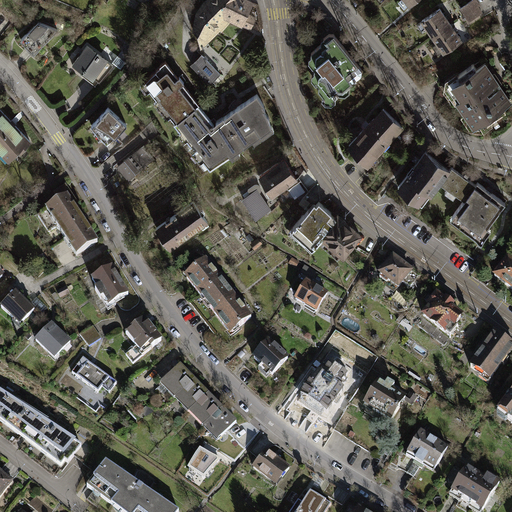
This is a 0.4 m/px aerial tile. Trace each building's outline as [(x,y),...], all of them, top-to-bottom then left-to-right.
[(197,12),(194,28),(197,28),(200,44),(219,27),(221,30),(232,18),(250,28),(254,18),(245,13),(251,2),(245,0),(205,0),(204,1),(197,12)] [(471,0),(460,7),(464,13),(477,5),(479,4),(476,0),(471,0)] [(481,12),(477,5),(464,13),(468,20),(481,12)] [(421,20),(432,36),(450,24),(439,8),(421,20)] [(39,21),(20,39),(33,52),(56,30),(39,21)] [(461,40),(450,24),(432,36),(443,52),(461,40)] [(311,51),(310,56),(317,65),(314,69),(314,74),(321,82),(318,85),(318,89),(325,99),(330,99),(337,93),(338,94),(345,95),(349,91),(350,85),(349,83),(361,74),(362,70),(333,33),(329,33),(323,37),(325,40),(311,51)] [(112,65),(87,45),(72,64),(82,72),(84,69),(100,81),(112,65)] [(200,54),(190,64),(209,84),(219,74),(200,54)] [(143,81),(175,121),(197,103),(198,103),(181,83),(183,81),(179,75),(177,77),(164,60),(159,64),(160,66),(155,69),(155,71),(143,81)] [(473,64),(453,77),(457,84),(453,87),(459,96),(456,98),(467,115),(470,113),(476,121),(480,118),(484,124),(505,111),(501,104),(508,99),(486,65),(477,70),(473,64)] [(257,94),(224,116),(243,145),(270,126),(267,115),(264,110),(264,108),(262,105),(263,103),(257,94)] [(209,167),(243,145),(224,116),(215,121),(216,122),(213,124),(197,103),(175,121),(174,122),(209,167)] [(384,108),(348,144),(366,162),(402,126),(384,108)] [(0,109),(0,147),(9,156),(18,147),(20,149),(29,140),(0,109)] [(113,114),(96,130),(109,145),(127,130),(113,114)] [(139,146),(114,165),(126,180),(152,158),(139,146)] [(422,204),(440,181),(448,169),(425,152),(398,187),(422,204)] [(259,175),(262,180),(265,184),(272,194),(286,185),(288,188),(298,181),(283,159),(259,175)] [(440,181),(464,199),(475,184),(466,177),(468,174),(464,172),(462,174),(451,166),(448,169),(440,181)] [(257,189),(265,184),(262,180),(254,185),(257,189)] [(477,181),(475,184),(464,199),(452,214),(480,235),(505,202),(477,181)] [(270,208),(257,189),(254,185),(248,189),(250,193),(245,196),(258,216),(270,208)] [(44,210),(37,217),(47,232),(56,227),(75,255),(96,242),(74,207),(77,205),(68,192),(64,187),(53,194),(58,201),(44,210)] [(181,210),(155,228),(169,247),(194,229),(195,230),(207,221),(193,200),(180,209),(181,210)] [(309,208),(292,226),(314,245),(318,240),(318,239),(322,235),(320,233),(335,217),(318,202),(311,210),(309,208)] [(318,239),(318,240),(336,256),(341,251),(343,254),(360,235),(337,214),(335,217),(320,233),(322,235),(318,239)] [(380,274),(381,275),(379,277),(387,283),(389,281),(398,287),(402,282),(410,287),(418,277),(393,257),(380,274)] [(494,275),(511,288),(511,261),(507,257),(494,275)] [(184,275),(200,295),(220,279),(204,259),(184,275)] [(298,262),(292,259),(289,263),(296,267),(298,262)] [(40,263),(30,274),(36,279),(46,268),(40,263)] [(110,267),(91,279),(96,288),(94,290),(100,299),(102,297),(108,307),(127,295),(110,267)] [(316,273),(305,267),(302,272),(313,278),(316,273)] [(200,295),(215,314),(235,298),(220,279),(200,295)] [(327,294),(306,281),(295,299),(305,305),(306,304),(316,310),(327,294)] [(15,292),(0,307),(18,325),(33,310),(15,292)] [(444,300),(436,294),(428,305),(429,306),(423,315),(450,336),(457,327),(454,324),(461,316),(450,308),(453,305),(445,299),(444,300)] [(215,314),(231,333),(250,318),(235,298),(215,314)] [(47,308),(37,299),(32,304),(43,313),(47,308)] [(143,318),(125,333),(135,346),(126,355),(132,364),(155,346),(158,349),(164,344),(143,318)] [(50,325),(35,340),(54,358),(69,343),(50,325)] [(80,334),(84,341),(96,333),(92,326),(80,334)] [(511,344),(495,332),(470,367),(489,380),(505,357),(506,358),(511,349),(511,344)] [(100,339),(96,333),(84,341),(88,347),(100,339)] [(269,342),(253,358),(272,375),(287,359),(269,342)] [(300,400),(323,415),(354,367),(331,352),(300,400)] [(83,358),(72,373),(98,392),(109,378),(83,358)] [(193,380),(179,365),(162,382),(176,397),(193,380)] [(207,394),(193,380),(176,397),(190,411),(207,394)] [(378,382),(364,404),(391,420),(405,398),(395,392),(397,387),(388,381),(385,386),(378,382)] [(0,420),(61,466),(64,462),(67,464),(81,445),(47,424),(48,421),(1,391),(0,392),(0,420)] [(221,408),(207,394),(190,411),(204,425),(221,408)] [(415,397),(410,394),(407,398),(409,399),(407,402),(411,404),(415,397)] [(511,394),(511,395),(509,395),(497,411),(511,422),(511,394)] [(236,422),(221,408),(204,425),(218,440),(236,422)] [(405,455),(414,461),(423,466),(425,463),(435,469),(448,448),(420,432),(416,438),(414,437),(411,440),(414,442),(405,455)] [(212,457),(201,450),(197,456),(188,469),(204,479),(220,461),(218,459),(212,457)] [(289,468),(265,451),(252,468),(272,482),(277,475),(281,478),(289,468)] [(177,511),(178,511),(161,498),(159,502),(141,489),(143,487),(139,484),(137,487),(119,474),(120,472),(106,461),(87,486),(94,491),(95,490),(101,494),(100,496),(121,511),(177,511)] [(422,468),(423,466),(414,461),(407,473),(413,477),(419,467),(422,468)] [(466,468),(452,492),(462,498),(461,500),(470,505),(471,503),(482,510),(498,483),(487,476),(485,480),(466,468)] [(0,497),(12,481),(0,472),(0,497)] [(305,490),(291,511),(326,511),(331,505),(310,491),(309,493),(305,490)] [(40,511),(52,511),(54,510),(37,497),(31,505),(40,511)]
